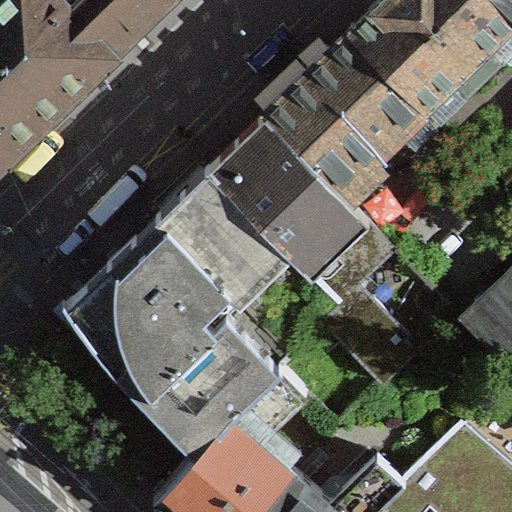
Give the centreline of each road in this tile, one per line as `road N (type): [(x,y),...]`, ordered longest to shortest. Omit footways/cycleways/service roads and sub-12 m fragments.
road 1 (residential): [(0,251),(265,0)]
road 2 (secondary): [(123,511),(1,395)]
